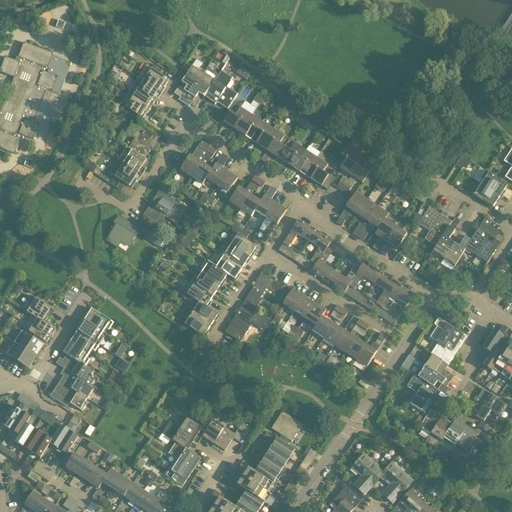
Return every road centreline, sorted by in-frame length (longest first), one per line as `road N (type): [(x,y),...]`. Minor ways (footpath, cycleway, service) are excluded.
road 1 (residential): [(296,209),(294,197),(191,124),(129,209),(79,181)]
road 2 (residential): [(295,511),(435,299)]
road 3 (residential): [(435,299),(296,209)]
road 4 (residential): [(385,329),(267,254)]
